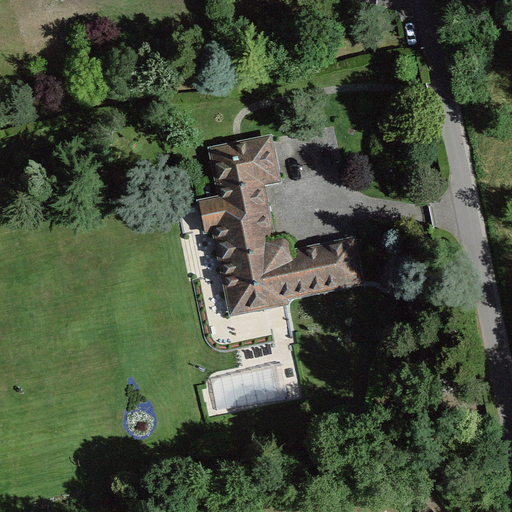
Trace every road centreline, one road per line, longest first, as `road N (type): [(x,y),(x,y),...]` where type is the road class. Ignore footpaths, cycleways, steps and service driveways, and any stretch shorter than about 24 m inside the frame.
road 1 (residential): [(511,426),(423,0)]
road 2 (unknown): [(464,194),(298,212)]
